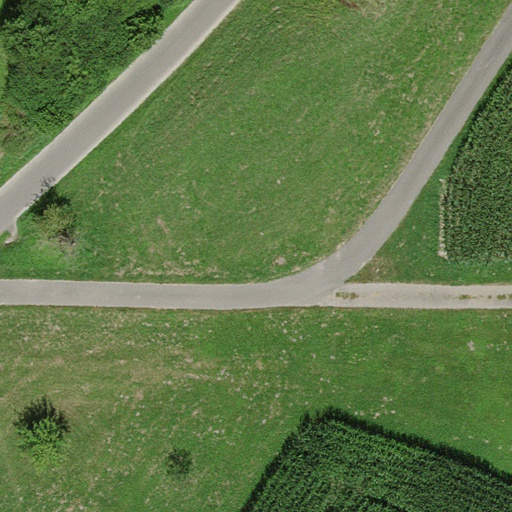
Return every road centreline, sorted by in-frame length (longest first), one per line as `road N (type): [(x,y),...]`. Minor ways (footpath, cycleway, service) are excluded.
road 1 (unclassified): [(511,23),(379,216),(322,277),(266,296),(0,297)]
road 2 (residential): [(0,207),(171,55),(215,0)]
road 3 (track): [(322,277),(364,305),(511,304)]
